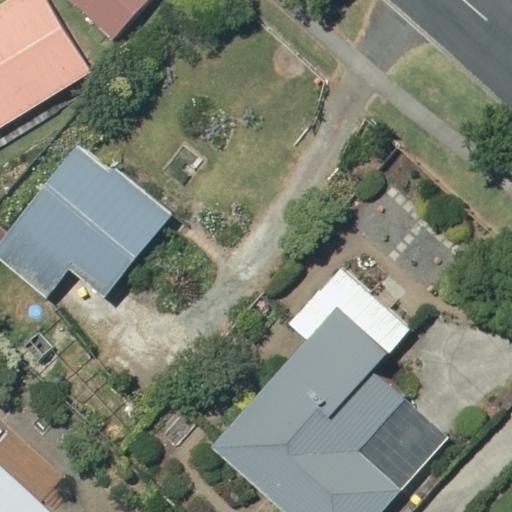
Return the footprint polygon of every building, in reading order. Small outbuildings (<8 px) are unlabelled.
[(64,0),(21,0),(0,13),(0,136),(108,72),(64,0)] [(83,0),(126,39),(161,0),(83,0)] [(93,144),(7,250),(63,296),(87,267),(123,296),(189,214),(132,168),(128,172),(93,144)] [(358,304),(230,445),(303,511),(399,511),(420,489),(377,450),(424,398),(396,371),(412,354),(358,304)] [(68,511),(0,450),(0,511),(68,511)]
